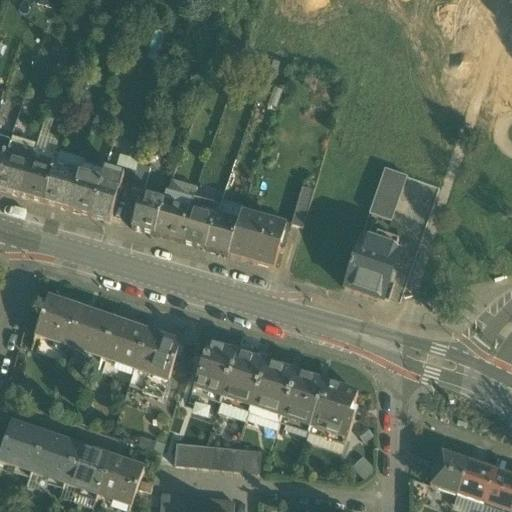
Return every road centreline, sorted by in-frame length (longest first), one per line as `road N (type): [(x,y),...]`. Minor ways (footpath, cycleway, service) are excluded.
road 1 (tertiary): [(27,239),(410,353)]
road 2 (track): [(511,0),(408,301),(410,353)]
road 3 (residential): [(410,353),(394,403),(389,511)]
